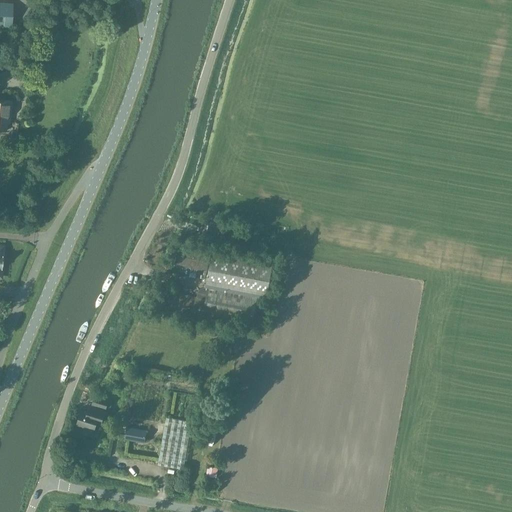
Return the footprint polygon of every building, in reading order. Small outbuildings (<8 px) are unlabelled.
[(0,29),(9,30),(11,6),(0,5),(0,29)] [(9,120),(11,102),(0,100),(0,130),(6,131),(7,120),(9,120)] [(210,217),(208,226),(232,230),(233,221),(210,217)] [(156,289),(152,309),(202,319),(203,315),(251,325),(251,328),(263,331),(264,323),(263,323),(264,316),(254,314),(258,297),(267,299),(274,261),(213,249),(212,251),(179,245),(175,265),(191,268),(189,275),(207,279),(205,287),(199,290),(196,297),(156,289)] [(92,405),(106,409),(110,410),(112,402),(109,401),(95,397),(92,405)] [(81,410),(77,425),(95,430),(97,424),(101,425),(105,413),(88,407),(87,412),(81,410)] [(183,469),(191,422),(166,417),(157,465),(183,469)] [(126,427),(124,439),(144,443),(146,431),(126,427)] [(208,465),(206,475),(215,477),(217,467),(208,465)]
